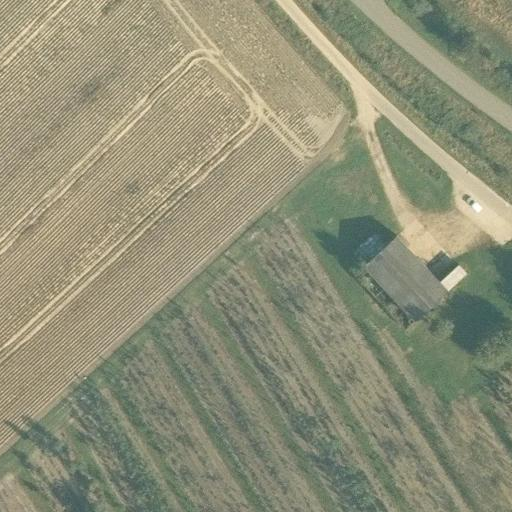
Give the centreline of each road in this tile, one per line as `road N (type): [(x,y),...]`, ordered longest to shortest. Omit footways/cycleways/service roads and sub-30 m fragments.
road 1 (track): [(0,460),(383,106)]
road 2 (unclassified): [(511,120),(364,0)]
